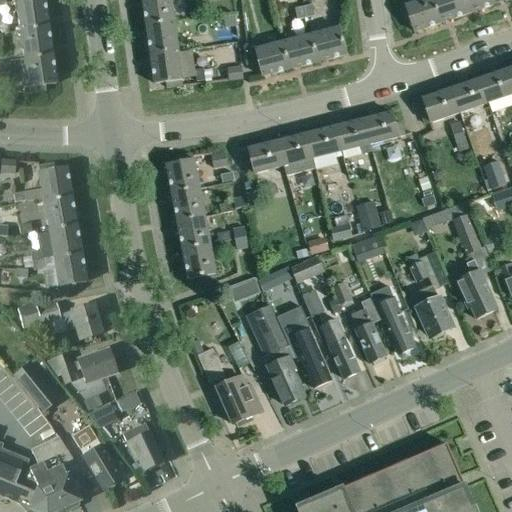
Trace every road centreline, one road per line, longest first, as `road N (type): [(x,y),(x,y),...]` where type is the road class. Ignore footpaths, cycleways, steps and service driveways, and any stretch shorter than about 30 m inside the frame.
road 1 (residential): [(216,485),(143,315),(111,136)]
road 2 (residential): [(216,485),(511,351)]
road 3 (residential): [(111,136),(249,121),(383,86)]
road 4 (residential): [(111,136),(91,0)]
road 5 (residential): [(383,86),(511,41)]
